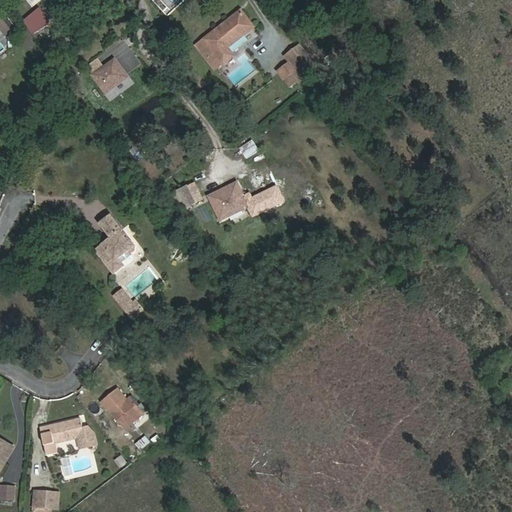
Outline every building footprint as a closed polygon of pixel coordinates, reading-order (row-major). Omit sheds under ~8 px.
[(35,30),(48,20),(38,8),(25,18),(35,30)] [(258,27),(244,10),(208,39),(219,53),(227,63),(238,55),(232,47),(258,27)] [(2,16),(0,17),(0,29),(5,36),(13,30),(2,16)] [(219,53),(208,39),(200,46),(211,59),(219,53)] [(279,78),(288,89),(307,72),(288,50),(280,57),(290,69),(279,78)] [(227,63),(219,53),(211,59),(219,69),(227,63)] [(106,93),(127,76),(113,60),(92,76),(106,93)] [(202,199),(194,182),(179,189),(187,206),(202,199)] [(223,219),(251,206),(254,213),(285,199),(281,191),(278,185),(253,196),(251,191),(245,194),(239,182),(211,195),(223,219)] [(135,261),(127,252),(135,245),(110,214),(99,223),(111,237),(94,251),(113,274),(123,266),(125,269),(135,261)] [(139,300),(136,303),(124,288),(116,295),(135,319),(146,310),(139,300)] [(124,402),(115,391),(98,404),(107,415),(124,402)] [(141,418),(127,400),(124,402),(107,415),(121,433),(141,418)] [(84,429),(82,431),(79,422),(38,431),(44,459),(56,457),(54,446),(83,440),(85,451),(95,449),(92,437),(84,429)] [(1,440),(0,442),(0,468),(9,454),(14,457),(18,450),(1,440)] [(141,458),(153,450),(145,440),(133,449),(141,458)] [(0,468),(0,474),(3,476),(14,457),(9,454),(0,468)] [(1,498),(14,499),(15,487),(2,486),(1,498)] [(33,508),(53,510),(55,493),(35,491),(33,508)]
